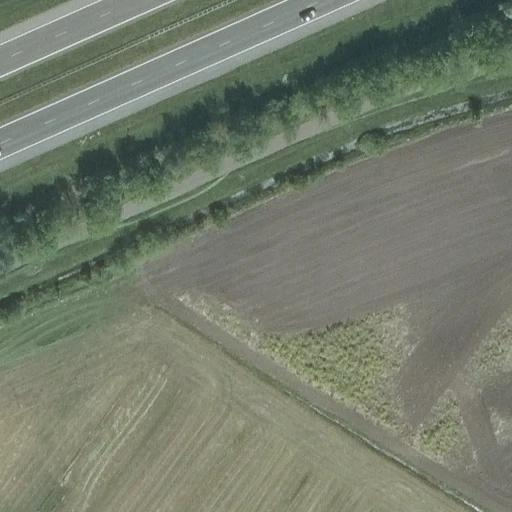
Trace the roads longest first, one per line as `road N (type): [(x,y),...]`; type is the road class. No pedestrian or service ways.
road 1 (unclassified): [(0,288),(392,109),(511,66)]
road 2 (motorway): [(0,144),(321,0)]
road 3 (motorway): [(134,0),(0,59)]
